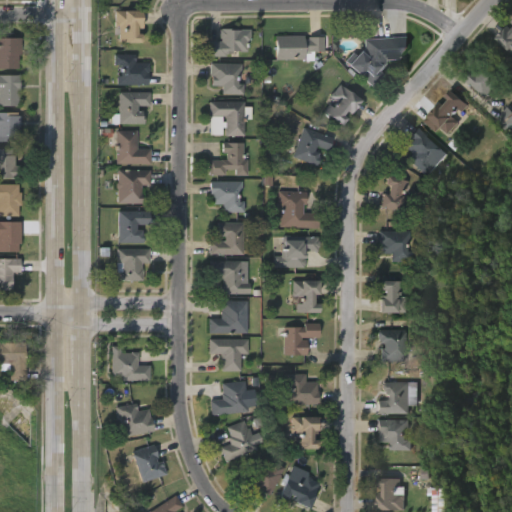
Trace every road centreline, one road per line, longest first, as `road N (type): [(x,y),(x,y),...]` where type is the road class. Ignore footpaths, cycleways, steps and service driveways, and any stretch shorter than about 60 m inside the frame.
road 1 (residential): [(348,483),(347,511),(222,500),(195,459),(180,394),(189,24),(208,5),(391,5),(424,12),(456,33)]
road 2 (residential): [(348,483),(348,195),(361,152),(485,0)]
road 3 (secondary): [(53,0),(53,511)]
road 4 (secondary): [(87,309),(89,71)]
road 5 (secondary): [(86,511),(87,376)]
